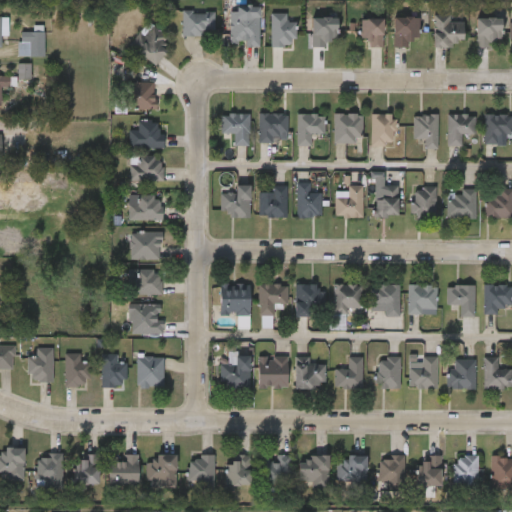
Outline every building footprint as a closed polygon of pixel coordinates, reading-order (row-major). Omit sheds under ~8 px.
[(229,9),(258,9),(258,47),(229,47),(229,9)] [(181,34),(181,11),(213,11),(213,34),(181,34)] [(475,46),(475,19),(496,19),(497,11),(504,11),(503,46),(475,46)] [(270,48),(270,15),(286,15),(286,21),(294,21),(294,48),(270,48)] [(432,15),(448,15),(448,24),(462,24),(462,46),(432,46),(432,15)] [(311,48),(311,19),(335,19),(335,40),(327,40),(327,48),(311,48)] [(407,48),(392,48),(392,19),(418,19),(418,40),(407,40),(407,48)] [(213,55),(229,56),(229,59),(243,60),(244,21),(214,20),(213,55)] [(367,48),(367,40),(358,40),(358,20),(382,20),(382,48),(367,48)] [(152,67),(128,44),(147,23),(165,39),(158,47),(165,53),(152,67)] [(166,49),(187,49),(187,43),(199,43),(199,24),(166,25),(166,49)] [(254,59),(278,59),(279,35),(271,34),(271,26),(255,26),(254,59)] [(493,51),(507,52),(507,60),(511,59),(511,26),(510,35),(493,35),(493,51)] [(417,61),(436,60),(436,53),(447,53),(447,34),(433,34),(433,27),(417,27),(417,61)] [(377,30),(377,60),(391,60),(390,52),(403,52),(402,29),(377,30)] [(310,60),(310,52),(321,52),(320,30),(295,30),(296,60),(310,60)] [(459,31),(460,56),(486,55),(485,30),(459,31)] [(367,31),(343,32),(343,51),(349,51),(349,60),(367,60),(367,31)] [(43,33),(43,57),(18,57),(18,33),(43,33)] [(3,69),(28,69),(28,38),(17,38),(17,45),(3,44),(3,69)] [(123,46),(114,56),(136,77),(155,56),(136,39),(127,50),(123,46)] [(28,79),(17,79),(17,65),(28,65),(28,79)] [(0,87),(0,77),(9,77),(9,87),(0,87)] [(127,83),(151,83),(151,110),(127,110),(127,83)] [(139,94),(113,95),(113,122),(140,121),(139,94)] [(220,114),(248,114),(248,146),(232,146),(232,134),(220,134),(220,114)] [(286,114),(286,135),(272,135),(272,143),(257,143),(257,114),(286,114)] [(296,147),(296,114),(322,114),(322,134),(310,134),(310,147),(296,147)] [(333,144),(333,114),(361,114),(361,144),(333,144)] [(369,146),(369,114),(393,114),(393,146),(369,146)] [(475,135),(462,135),(462,147),(446,147),(446,114),(475,114),(475,135)] [(483,144),(483,114),(511,114),(511,135),(495,135),(495,144),(483,144)] [(423,139),(412,139),(412,116),(436,116),(436,149),(423,149),(423,139)] [(161,149),(127,149),(127,124),(161,124),(161,149)] [(205,126),(204,146),(217,146),(217,158),(233,159),(233,127),(205,126)] [(256,155),(256,152),(272,152),(272,127),(242,126),(242,155),(256,155)] [(295,159),(295,146),(309,146),(309,127),(280,126),(280,158),(295,159)] [(317,156),(339,156),(339,149),(346,149),(346,126),(317,126),(317,156)] [(355,127),(354,157),(376,158),(377,144),(380,144),(381,128),(355,127)] [(422,161),(421,127),(396,127),(397,152),(407,152),(408,162),(422,161)] [(431,127),(430,158),(446,159),(446,146),(459,146),(459,127),(431,127)] [(489,155),(489,143),(497,143),(497,127),(467,127),(467,154),(489,155)] [(148,161),(148,144),(141,144),(141,134),(122,133),(121,143),(113,142),(112,160),(148,161)] [(129,156),(161,156),(161,182),(129,182),(129,156)] [(113,193),(147,193),(148,170),(114,169),(113,193)] [(0,210),(0,182),(30,182),(30,196),(39,196),(39,210),(0,210)] [(249,186),(249,217),(220,217),(220,194),(234,194),(234,186),(249,186)] [(295,218),(295,186),(319,186),(319,218),(295,218)] [(361,219),(333,219),(333,198),(346,198),(346,186),(361,186),(361,219)] [(286,218),(258,218),(258,192),(270,192),(270,187),(286,187),(286,218)] [(374,217),(374,199),(380,199),(380,188),(398,188),(398,217),(374,217)] [(434,188),(434,219),(412,219),(412,188),(434,188)] [(511,190),(511,219),(483,218),(484,195),(495,196),(495,190),(511,190)] [(446,191),(475,191),(475,219),(446,219),(446,191)] [(127,221),(127,195),(160,195),(160,221),(127,221)] [(281,231),(305,230),(304,205),(294,205),(294,195),(280,196),(281,231)] [(234,230),(234,197),(219,197),(219,205),(204,205),(204,222),(211,223),(211,230),(234,230)] [(242,230),(271,231),(272,198),(256,198),(255,210),(243,210),(242,230)] [(319,230),(347,229),(346,198),(332,198),(332,204),(318,204),(319,230)] [(381,229),(382,198),(368,198),(367,205),(358,204),(358,228),(381,229)] [(419,226),(420,200),(398,200),(398,215),(394,215),(393,225),(419,226)] [(460,230),(459,201),(445,201),(445,209),(430,209),(430,231),(460,230)] [(497,230),(497,201),(483,201),(483,207),(468,207),(468,230),(497,230)] [(113,209),(113,233),(147,232),(146,208),(113,209)] [(160,234),(160,260),(124,260),(124,234),(160,234)] [(0,237),(19,237),(19,254),(0,254),(0,237)] [(113,271),(144,272),(145,245),(114,244),(113,271)] [(130,295),(130,268),(160,268),(160,295),(130,295)] [(145,281),(119,282),(120,307),(146,306),(145,281)] [(248,316),(218,316),(218,285),(248,285),(248,316)] [(257,316),(257,285),(288,285),(288,304),(273,304),(273,316),(257,316)] [(294,315),(294,285),(321,285),(321,315),(294,315)] [(332,285),(360,285),(360,313),(332,313),(332,285)] [(398,316),(370,316),(370,285),(398,285),(398,316)] [(435,285),(435,315),(407,315),(407,285),(435,285)] [(482,315),(482,285),(509,285),(509,306),(500,306),(500,315),(482,315)] [(458,317),(458,305),(445,305),(445,286),(473,286),(473,317),(458,317)] [(234,327),(233,296),(203,297),(203,328),(234,327)] [(300,297),(279,296),(278,329),(294,329),(295,319),(308,319),(309,302),(300,302),(300,297)] [(271,316),(272,297),(242,297),(242,328),(257,328),(257,316),(271,316)] [(317,297),(316,326),(331,327),(331,320),(346,321),(346,298),(317,297)] [(368,329),(384,329),(383,297),(355,298),(356,324),(368,323),(368,329)] [(421,298),(391,297),(391,327),(420,327),(421,298)] [(496,319),(496,297),(466,298),(467,327),(481,326),(481,319),(496,319)] [(430,317),(443,317),(443,330),(458,330),(458,298),(430,298),(430,317)] [(159,334),(127,334),(127,305),(159,305),(159,334)] [(115,345),(147,347),(147,333),(143,332),(143,317),(112,316),(111,335),(116,335),(115,345)] [(0,346),(12,346),(12,367),(0,367),(0,346)] [(26,383),(26,356),(34,356),(34,348),(51,348),(51,383),(26,383)] [(64,354),(80,354),(80,361),(88,361),(88,387),(64,387),(64,354)] [(100,387),(100,354),(116,354),(116,363),(124,363),(124,387),(100,387)] [(162,357),(162,387),(135,387),(135,357),(162,357)] [(248,357),(248,389),(219,389),(219,363),(234,363),(234,357),(248,357)] [(257,387),(257,357),(286,357),(286,387),(257,387)] [(360,357),(360,389),(333,389),(333,367),(346,367),(346,357),(360,357)] [(376,357),(399,357),(399,389),(376,389),(376,357)] [(421,369),(421,357),(435,357),(435,389),(407,389),(407,369),(421,369)] [(497,358),(497,368),(509,368),(509,389),(482,389),(482,358),(497,358)] [(323,360),(322,389),(293,389),(294,359),(323,360)] [(36,360),(20,360),(20,369),(12,369),(12,394),(37,394),(36,360)] [(473,389),(447,389),(447,360),(473,360),(473,389)] [(72,376),(65,376),(64,365),(48,366),(49,399),(73,398),(72,376)] [(85,399),(109,400),(109,376),(100,376),(100,366),(86,366),(85,399)] [(234,368),(215,368),(215,376),(203,376),(203,394),(210,394),(210,401),(233,401),(234,368)] [(242,400),(272,400),(271,368),(241,369),(242,400)] [(148,400),(148,370),(121,369),(120,399),(148,400)] [(293,369),(278,369),(279,400),(309,399),(308,376),(293,376),(293,369)] [(346,400),(346,369),(331,369),(331,381),(318,381),(317,400),(346,400)] [(420,369),(406,369),(406,374),(399,374),(399,370),(392,370),(392,400),(420,400),(420,369)] [(466,401),(495,402),(496,382),(481,381),(481,369),(467,369),(466,401)] [(384,371),(361,371),(360,401),(384,401),(384,371)] [(459,371),(438,372),(438,381),(429,381),(430,401),(459,401),(459,371)] [(23,447),(23,480),(0,480),(0,455),(1,455),(1,447),(23,447)] [(174,454),(174,488),(157,488),(157,482),(146,482),(146,454),(174,454)] [(249,454),(250,486),(225,486),(224,463),(232,463),(232,455),(249,454)] [(34,480),(34,455),(61,455),(61,488),(45,488),(45,480),(34,480)] [(138,485),(107,485),(107,455),(138,455),(138,485)] [(301,484),(301,455),(327,455),(327,484),(301,484)] [(364,482),(335,482),(335,462),(345,462),(345,455),(364,455),(364,482)] [(73,484),(73,456),(98,456),(98,484),(73,484)] [(212,482),(186,482),(186,456),(212,456),(212,482)] [(260,456),(290,456),(290,488),(260,488),(260,456)] [(415,464),(426,464),(426,456),(440,456),(440,485),(415,485),(415,464)] [(403,482),(377,482),(377,457),(403,457),(403,482)] [(476,457),(476,490),(453,490),(453,457),(476,457)] [(489,457),(511,457),(511,488),(489,488),(489,457)] [(29,497),(46,498),(47,466),(31,465),(31,471),(19,471),(18,491),(29,491),(29,497)] [(92,474),(93,500),(123,499),(122,466),(108,467),(108,473),(92,474)] [(129,475),(129,493),(143,493),(143,500),(160,500),(160,467),(137,467),(137,475),(129,475)] [(198,467),(183,467),(183,473),(170,473),(170,500),(198,500),(198,467)] [(248,469),(249,495),(274,494),(273,467),(258,467),(258,469),(248,469)] [(282,474),(282,495),(312,495),(313,468),(291,467),(291,474),(282,474)] [(350,468),(326,467),(326,477),(320,477),(319,496),(349,497),(350,468)] [(388,468),(376,467),(376,472),(361,472),(361,494),(366,494),(366,501),(387,502),(388,468)] [(425,498),(424,467),(410,467),(410,476),(398,476),(399,499),(425,498)] [(501,469),(474,470),(475,501),(502,500),(501,469)] [(436,498),(461,497),(461,470),(435,470),(436,498)] [(208,503),(235,504),(235,471),(224,471),(224,475),(209,475),(208,503)] [(57,496),(82,496),(83,474),(58,473),(57,496)]
